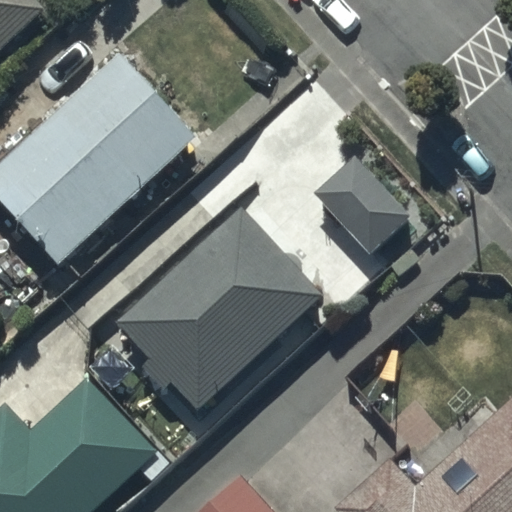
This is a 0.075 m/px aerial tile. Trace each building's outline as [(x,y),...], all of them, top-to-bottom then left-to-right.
[(0,0),(0,74),(49,29),(21,0),(0,0)] [(126,74),(0,185),(0,215),(60,284),(201,158),(126,74)] [(415,235),(358,173),(318,208),(376,271),(415,235)] [(249,226),(120,342),(153,380),(147,386),(167,409),(176,401),(202,430),(330,316),(249,226)] [(34,446),(10,420),(0,429),(0,511),(111,511),(160,466),(93,392),(34,446)] [(511,511),(511,418),(419,505),(393,478),(356,511),(511,511)] [(269,511),(250,489),(224,511),(269,511)]
